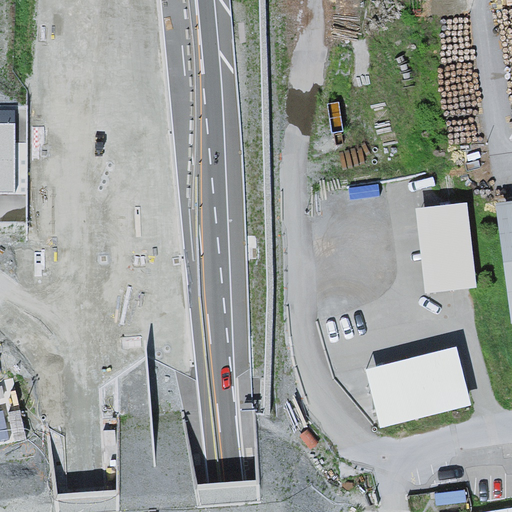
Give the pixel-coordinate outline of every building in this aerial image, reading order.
[(0,188),(17,189),(19,119),(0,118),(0,188)] [(428,288),(480,282),(470,196),(418,201),(428,288)] [(511,206),(497,209),(511,311),(511,206)] [(459,339),(368,361),(383,422),(474,401),(459,339)] [(511,511),(511,503),(473,509),(473,511),(511,511)]
